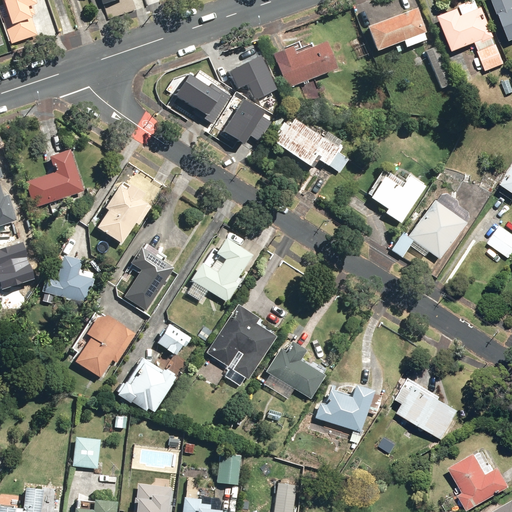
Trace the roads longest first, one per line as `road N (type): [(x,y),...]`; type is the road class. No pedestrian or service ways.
road 1 (residential): [(511,361),(109,106),(81,68)]
road 2 (secondary): [(81,68),(278,0)]
